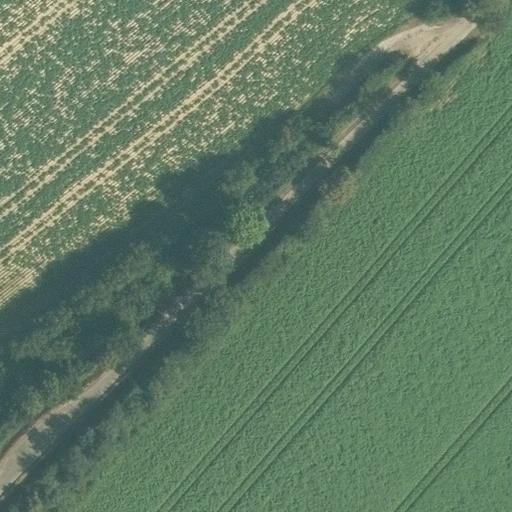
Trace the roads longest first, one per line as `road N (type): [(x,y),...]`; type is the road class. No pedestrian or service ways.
road 1 (track): [(0,482),(495,0)]
road 2 (track): [(433,60),(406,45),(358,74),(239,195),(0,409)]
